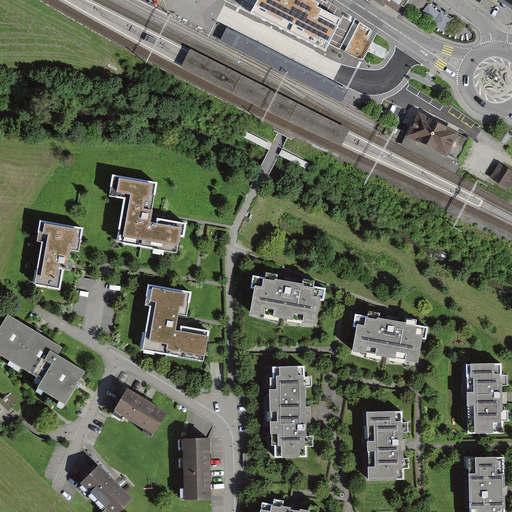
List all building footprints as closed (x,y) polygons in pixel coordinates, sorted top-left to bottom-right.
[(261,0),(253,16),(326,52),(342,20),(317,8),(319,5),(310,0),(261,0)] [(378,0),(401,15),(411,0),(378,0)] [(427,0),(419,12),(447,32),(457,19),(430,0),(427,0)] [(511,0),(495,0),(511,10),(511,0)] [(377,34),(360,23),(347,49),(365,57),(377,34)] [(156,40),(147,36),(145,40),(154,45),(156,40)] [(350,131),(192,52),(184,67),(343,146),(350,131)] [(457,160),(467,140),(419,115),(409,135),(457,160)] [(511,185),(511,172),(499,165),(491,179),(510,189),(511,185)] [(159,226),(155,225),(157,214),(157,211),(156,211),(160,183),(114,175),(110,197),(126,200),(118,243),(181,254),(184,238),(187,239),(189,226),(160,220),(159,226)] [(86,229),(42,221),(38,245),(43,246),(36,290),(64,294),(69,266),(71,250),(82,252),(86,229)] [(266,273),(265,280),(276,282),(277,275),(266,273)] [(259,281),(254,315),(320,325),(326,291),(293,286),(259,281)] [(145,307),(151,308),(144,353),(206,363),(211,334),(184,329),(183,334),(177,333),(179,319),(179,317),(187,318),(191,293),(148,286),(145,307)] [(369,318),(358,316),(356,329),(358,330),(355,352),(423,363),(426,340),(430,341),(432,328),(420,326),(421,321),(408,319),(407,324),(394,322),(382,320),(383,314),(370,312),(369,318)] [(0,330),(0,358),(41,383),(56,357),(62,349),(8,317),(0,330)] [(85,374),(56,357),(41,383),(37,389),(66,406),(85,374)] [(272,367),(276,457),(308,456),(307,416),(305,366),(272,367)] [(506,366),(469,367),(470,436),(507,436),(507,425),(511,424),(511,413),(507,413),(507,400),(507,389),(511,389),(511,377),(506,377),(506,366)] [(125,390),(113,412),(156,437),(169,415),(125,390)] [(368,413),(371,478),(405,476),(404,443),(402,412),(368,413)] [(185,501),(212,502),(213,440),(185,440),(185,501)] [(250,454),(242,454),(242,469),(251,469),(250,454)] [(505,457),(471,458),(473,511),(506,511),(506,491),(505,457)] [(123,511),(134,501),(98,465),(81,482),(111,511),(123,511)] [(286,471),(259,472),(259,479),(259,487),(287,486),(286,471)] [(324,511),(300,507),(267,500),(264,511),(324,511)]
